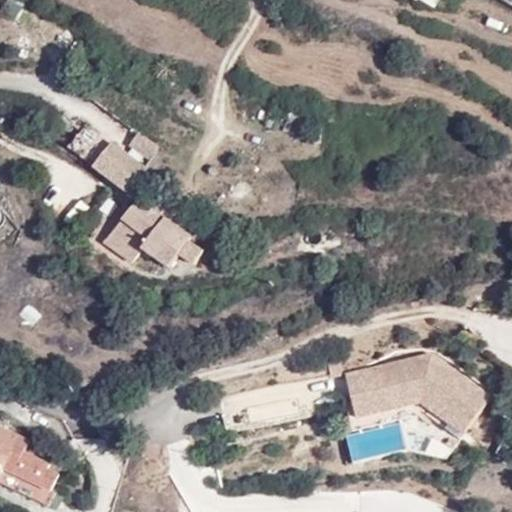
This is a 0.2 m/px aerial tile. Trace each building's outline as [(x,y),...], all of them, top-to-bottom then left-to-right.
[(121,135),(141,148),(144,149),(152,137),(131,120),(121,135)] [(86,156),(129,188),(141,158),(104,131),(86,156)] [(129,190),(115,211),(143,228),(135,240),(162,259),(173,244),(182,230),(183,226),(129,190)] [(143,228),(115,211),(102,229),(130,247),(135,240),(143,228)] [(197,240),(182,230),(173,244),(189,254),(197,240)] [(357,420),(420,404),(465,435),(491,397),(431,355),(346,376),(357,420)] [(328,365),(331,379),(344,376),(342,363),(328,365)] [(25,430),(0,419),(0,473),(45,493),(59,466),(45,460),(49,452),(21,441),(25,430)]
